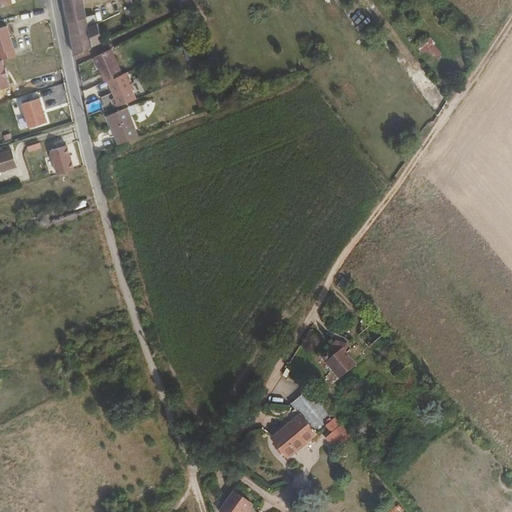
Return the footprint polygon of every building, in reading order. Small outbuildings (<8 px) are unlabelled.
[(102,41),(97,24),(88,27),(86,16),(82,0),(63,0),(74,54),(102,41)] [(143,22),(134,5),(131,0),(126,0),(130,9),(124,12),(131,27),(143,22)] [(97,24),(94,13),(86,16),(88,27),(97,24)] [(432,40),(418,49),(429,64),(442,55),(432,40)] [(120,75),(109,49),(93,57),(103,82),(106,81),(120,75)] [(130,90),(132,89),(125,73),(120,75),(106,81),(113,99),(110,100),(113,109),(134,101),(130,90)] [(137,138),(126,111),(106,119),(117,147),(137,138)] [(66,146),(48,151),(56,177),(74,171),(66,146)] [(0,171),(16,167),(11,150),(0,153),(0,171)] [(413,364),(377,321),(361,335),(397,378),(413,364)] [(328,362),(348,344),(338,341),(323,357),(328,362)] [(358,363),(348,352),(352,348),(348,344),(328,362),(341,378),(358,363)] [(289,457),(337,418),(311,386),(292,402),(301,414),(272,437),(289,457)] [(275,498),(290,505),(297,491),(282,484),(275,498)] [(234,494),(221,511),(246,511),(251,506),(234,494)]
